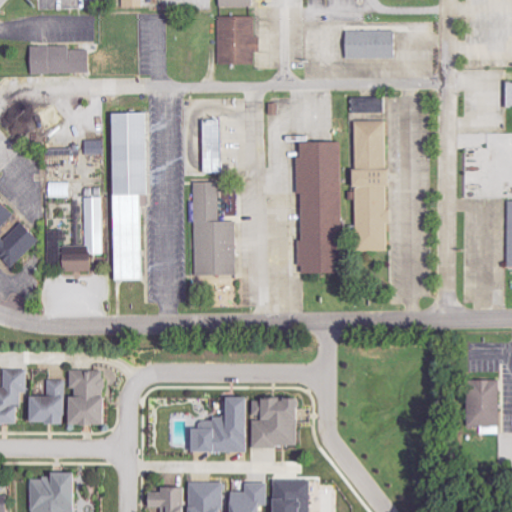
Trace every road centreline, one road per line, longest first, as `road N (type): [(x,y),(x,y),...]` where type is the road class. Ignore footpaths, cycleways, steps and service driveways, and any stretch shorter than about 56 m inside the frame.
road 1 (residential): [(0,449),(125,449),(134,392),(156,375),(326,377),(328,430),(383,511)]
road 2 (residential): [(0,316),(80,328),(511,321)]
road 3 (residential): [(122,86),(448,84)]
road 4 (residential): [(448,0),(448,323)]
